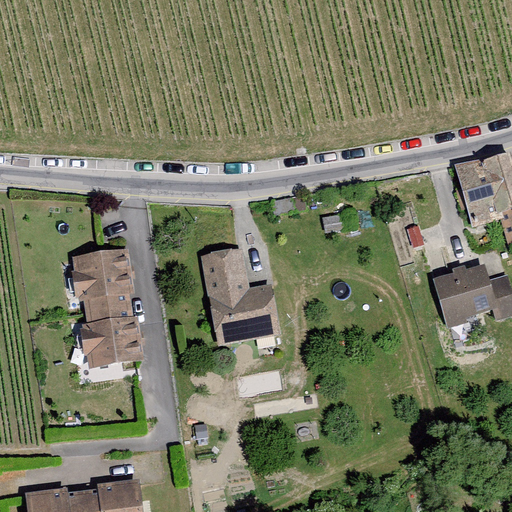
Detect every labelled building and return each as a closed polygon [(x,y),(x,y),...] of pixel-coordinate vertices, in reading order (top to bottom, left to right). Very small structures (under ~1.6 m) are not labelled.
[(511,158),(463,174),(479,225),(511,214),(511,158)] [(354,212),(325,219),(329,236),(358,229),(354,212)] [(243,252),(201,260),(218,350),(281,338),(271,288),(250,292),(243,252)] [(139,366),(122,259),(71,267),(88,374),(139,366)] [(511,322),(511,280),(495,286),(490,270),(440,286),(455,331),(497,317),(500,326),(511,322)] [(37,490),(39,511),(141,511),(138,480),(37,490)]
